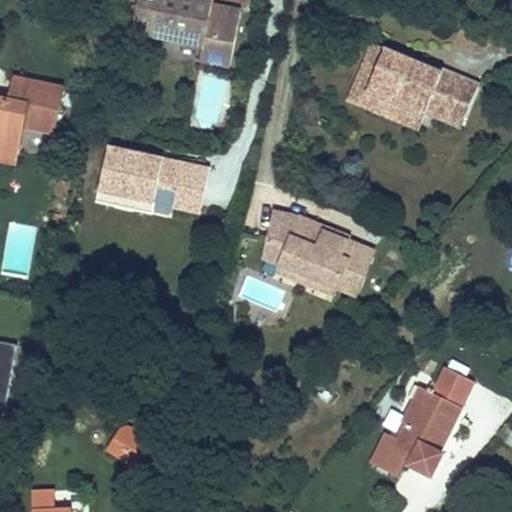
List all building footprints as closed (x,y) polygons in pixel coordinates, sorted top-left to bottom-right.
[(139,0),(133,33),(204,47),(201,61),(231,67),(242,12),(213,6),(214,0),(139,0)] [(419,132),(425,118),(368,94),(386,49),(373,44),(348,102),(419,132)] [(368,94),(425,118),(426,115),(461,129),(480,84),(444,69),(442,73),(386,49),(368,94)] [(13,78),(9,101),(18,103),(23,80),(13,78)] [(0,151),(20,156),(25,129),(55,135),(65,89),(23,80),(18,103),(9,101),(0,98),(0,151)] [(100,192),(154,204),(156,205),(155,208),(157,213),(170,216),(174,212),(174,209),(201,214),(211,170),(141,154),(140,159),(133,158),(134,153),(110,148),(100,192)] [(0,161),(18,165),(20,156),(0,151),(0,161)] [(152,214),(154,204),(100,192),(98,202),(152,214)] [(301,273),(305,283),(326,291),(336,287),(357,296),(374,252),(348,241),(327,233),(328,229),(301,218),(276,213),(270,243),(288,251),(282,265),(301,273)] [(349,238),(328,229),(327,233),(348,241),(349,238)] [(266,259),(282,265),(288,251),(270,243),(266,259)] [(279,272),(305,283),(301,273),(282,265),(279,272)] [(0,406),(6,408),(18,345),(0,341),(0,406)] [(454,362),(449,370),(467,379),(471,371),(454,362)] [(444,436),(448,438),(476,383),(467,379),(449,370),(447,369),(434,395),(417,387),(411,398),(416,401),(404,424),(408,425),(393,454),(411,463),(410,466),(432,478),(443,455),(440,453),(436,451),(444,436)] [(128,451),(139,458),(141,459),(154,438),(144,432),(140,438),(123,428),(108,450),(123,459),(123,458),(128,451)] [(440,453),(448,438),(444,436),(436,451),(440,453)] [(135,465),(139,458),(128,451),(123,458),(135,465)] [(72,511),(73,511),(56,511),(55,492),(33,493),(34,511),(72,511)]
